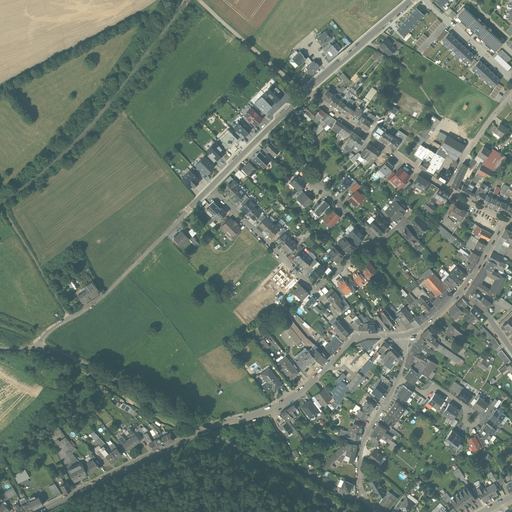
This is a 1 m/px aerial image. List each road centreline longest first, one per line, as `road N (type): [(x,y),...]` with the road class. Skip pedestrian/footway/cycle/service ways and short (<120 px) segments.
road 1 (residential): [(355,337),(305,389),(267,414),(43,511)]
road 2 (track): [(39,343),(194,440)]
road 3 (residential): [(307,94),(446,188)]
road 4 (residential): [(102,296),(210,188)]
road 5 (residential): [(398,378),(362,445),(360,491),(375,511)]
road 6 (residential): [(210,188),(312,290)]
road 7 (track): [(199,0),(307,94)]
road 8 (residential): [(210,188),(307,94)]
road 9 (track): [(68,319),(0,205)]
